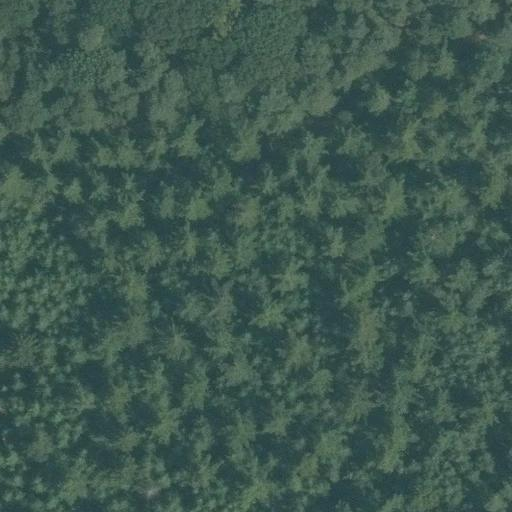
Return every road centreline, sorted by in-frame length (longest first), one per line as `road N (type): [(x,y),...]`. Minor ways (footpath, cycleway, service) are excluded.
road 1 (track): [(511,27),(467,40),(300,129),(262,138),(73,125),(0,134)]
road 2 (track): [(511,202),(459,253),(405,330),(329,511)]
